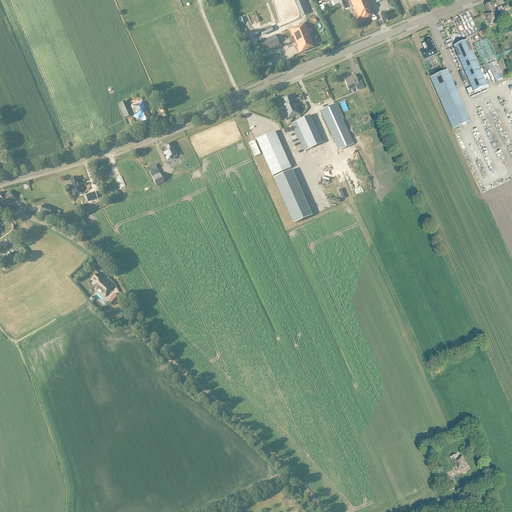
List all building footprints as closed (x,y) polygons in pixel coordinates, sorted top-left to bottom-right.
[(302,0),(301,0),(295,2),(301,17),(308,14),(302,0)] [(372,12),(367,0),(349,0),(356,13),(352,15),(353,17),(356,15),(358,18),(361,17),(362,20),(371,16),(370,13),(372,12)] [(502,7),(504,11),(510,8),(510,7),(511,6),(511,2),(511,3),(508,4),(502,7)] [(492,3),(485,6),(489,13),(484,15),(489,25),(502,20),(496,9),(495,10),(492,3)] [(304,23),(289,29),(293,39),(299,53),(314,47),(304,23)] [(259,31),(262,36),(273,31),(270,26),(259,31)] [(478,32),(472,35),(474,40),(481,37),(478,32)] [(275,35),(256,43),(260,53),(279,45),(275,35)] [(425,50),(421,52),(425,60),(438,54),(432,40),(425,43),(426,44),(428,49),(425,50)] [(467,41),(454,47),(453,47),(474,93),(489,86),(487,81),(486,82),(467,41)] [(491,62),(498,81),(505,78),(498,59),(491,62)] [(447,71),(430,78),(453,130),(470,122),(447,71)] [(349,91),(356,88),(357,90),(364,87),(361,80),(357,82),(354,75),(347,78),(348,78),(344,80),(349,91)] [(294,96),(290,97),(289,95),(282,98),(284,103),(280,105),(287,119),(299,114),(293,100),(295,99),(294,96)] [(143,122),(149,120),(147,115),(148,114),(146,110),(147,110),(143,101),(130,106),(136,119),(141,117),(143,122)] [(118,105),(124,118),(130,115),(125,102),(118,105)] [(335,104),(327,107),(320,111),(333,139),(338,151),(353,144),(335,104)] [(309,115),(295,122),(290,124),(303,151),(322,143),(309,115)] [(255,140),(272,177),(290,168),(274,132),(255,140)] [(167,151),(166,151),(163,153),(164,155),(163,156),(164,158),(165,158),(166,160),(177,155),(171,142),(165,145),(167,151)] [(157,169),(155,170),(149,173),(151,177),(156,186),(164,182),(159,173),(157,169)] [(291,172),(272,181),(293,226),(311,218),(291,172)] [(75,177),(70,179),(72,185),(67,187),(68,190),(72,189),(74,196),(81,193),(79,187),(78,187),(75,177)] [(4,195),(2,192),(0,193),(0,202),(1,202),(4,206),(10,201),(11,203),(16,199),(10,191),(4,195)] [(52,208),(42,205),(39,213),(49,216),(52,208)] [(91,279),(95,283),(92,286),(95,288),(96,287),(102,292),(101,293),(104,296),(111,289),(107,286),(108,285),(100,278),(96,274),(91,279)] [(108,300),(111,303),(113,305),(119,299),(113,294),(108,300)] [(458,458),(456,454),(450,457),(457,472),(467,467),(462,456),(458,458)] [(455,488),(451,478),(445,481),(449,491),(455,488)]
